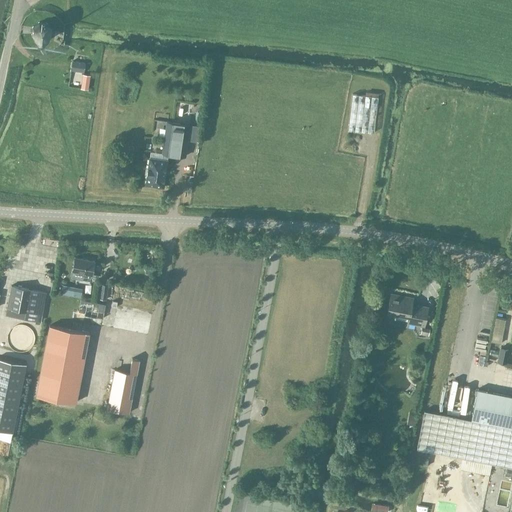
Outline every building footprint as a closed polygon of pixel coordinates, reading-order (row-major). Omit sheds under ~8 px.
[(40,23),(39,24),(38,24),(37,24),(35,25),(34,26),(33,27),(33,28),(32,29),(31,30),(31,31),(30,32),(30,34),(30,35),(31,36),(31,38),(31,39),(32,40),(33,41),(34,42),(35,43),(36,44),(37,44),(38,45),(40,45),(41,45),(42,45),(43,45),(45,44),(46,44),(47,43),(48,42),(49,41),(49,40),(50,39),(51,38),(51,36),(51,35),(51,34),(51,33),(51,31),(50,30),(50,29),(49,28),(48,27),(47,26),(46,25),(45,25),(44,24),(43,24),(42,24),(40,23)] [(71,71),(84,73),(85,62),(72,60),(71,71)] [(83,74),(81,88),(88,89),(90,76),(83,74)] [(352,94),(348,129),(374,132),(378,97),(352,94)] [(162,159),(149,157),(145,185),(163,188),(168,154),(186,157),(191,124),(167,121),(162,159)] [(73,271),(92,275),(95,261),(75,257),(73,271)] [(101,284),(99,299),(107,300),(109,285),(101,284)] [(46,293),(12,286),(7,308),(42,315),(46,293)] [(413,297),(391,293),(386,319),(394,320),(396,315),(408,317),(406,323),(424,327),(428,307),(417,305),(416,307),(411,306),(413,297)] [(73,310),(71,320),(101,326),(106,304),(81,299),(78,311),(73,310)] [(89,333),(50,326),(37,394),(76,402),(89,333)] [(422,327),(420,334),(428,336),(430,329),(422,327)] [(129,412),(139,359),(132,358),(129,372),(115,369),(107,408),(129,412)] [(26,364),(0,359),(0,430),(12,433),(26,364)] [(424,410),(417,449),(511,467),(511,396),(477,389),(471,420),(424,410)]
